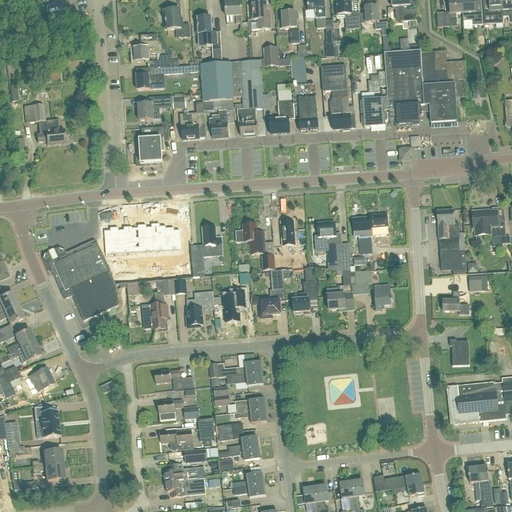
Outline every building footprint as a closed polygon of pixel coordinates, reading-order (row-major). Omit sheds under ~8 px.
[(308,0),(310,13),(316,13),(317,31),(327,30),(325,12),(326,12),(324,0),(308,0)] [(351,15),(350,0),(337,1),(338,8),(337,8),(338,10),(336,10),(337,21),(345,20),(345,23),(346,23),(347,32),(361,31),(360,15),(351,15)] [(405,9),(405,1),(410,0),(409,0),(392,0),(393,9),(401,9),(402,24),(417,23),(416,17),(408,18),(408,9),(405,9)] [(408,9),(408,18),(416,17),(415,0),(412,0),(410,0),(405,1),(405,9),(408,9)] [(503,19),(503,13),(501,0),(488,0),(490,13),(484,14),(484,27),(503,26),(503,19)] [(511,0),(501,0),(503,13),(503,19),(507,19),(508,25),(511,24),(511,0)] [(462,2),(463,16),(463,19),(466,23),(472,22),(472,27),(483,27),(482,14),(476,14),(475,1),(462,2)] [(456,16),(463,16),(462,2),(449,2),(450,14),(437,15),(437,29),(457,28),(456,16)] [(243,25),(242,4),(225,5),(226,19),(236,18),(236,26),(243,25)] [(252,14),(252,23),(260,22),(261,32),(263,32),(271,31),(270,14),(267,14),(266,6),(253,7),(254,14),(252,14)] [(379,25),(378,8),(366,9),(366,15),(361,15),(362,25),(367,25),(367,26),(375,25),(375,32),(382,32),(382,38),(390,38),(389,24),(379,25)] [(182,27),(180,12),(163,13),(165,32),(176,32),(177,41),(191,40),(189,26),(182,27)] [(297,28),(296,14),(282,15),(283,22),(279,23),(279,31),(283,30),(283,32),(291,31),(292,47),(299,46),(300,39),(299,28),(297,28)] [(213,66),(222,65),(220,34),(212,34),(211,19),(207,19),(207,17),(195,18),(196,26),(198,26),(198,27),(197,27),(197,28),(196,28),(196,36),(199,36),(199,46),(207,45),(207,48),(212,48),(213,66)] [(335,58),(334,44),(333,32),(326,33),(327,44),(326,44),(327,59),(335,58)] [(159,43),(141,44),(142,50),(135,50),(136,65),(148,64),(147,56),(160,55),(159,43)] [(306,60),(307,60),(306,47),(299,47),(299,60),(306,60)] [(261,63),(279,62),(278,49),(264,50),(265,61),(261,61),(261,63)] [(421,118),(421,109),(425,108),(421,55),(421,53),(385,55),(390,121),(397,120),(397,128),(419,127),(419,118),(421,118)] [(429,108),(431,126),(444,125),(439,54),(421,55),(425,108),(429,108)] [(439,54),(444,125),(457,124),(455,98),(466,98),(463,64),(446,65),(445,54),(439,54)] [(160,70),(162,70),(175,69),(169,57),(160,58),(160,70)] [(279,62),(261,63),(261,69),(265,69),(266,69),(291,68),(290,61),(279,62)] [(243,118),(239,118),(241,139),(258,138),(257,125),(256,125),(255,112),(264,111),(260,63),(251,64),(240,64),(243,99),(242,99),(243,112),(243,118)] [(234,99),(242,99),(243,99),(240,64),(231,65),(234,99)] [(234,99),(231,65),(222,65),(213,66),(201,67),(202,75),(203,104),(222,103),(227,103),(233,103),(234,103),(234,99)] [(201,67),(175,69),(162,70),(160,70),(148,71),(149,77),(137,78),(138,93),(150,92),(158,92),(158,87),(157,78),(164,78),(202,75),(201,67)] [(346,68),(321,70),(323,94),(332,93),(333,101),(335,101),(337,118),(332,118),(333,133),(342,132),(343,134),(350,134),(350,133),(350,132),(355,131),(354,116),(353,116),(353,110),(348,110),(347,99),(346,68)] [(44,85),(44,82),(59,81),(58,74),(60,74),(60,72),(37,74),(38,85),(43,84),(43,85),(44,85)] [(369,95),(380,94),(380,89),(387,88),(386,73),(379,74),(379,82),(368,83),(369,95)] [(9,88),(11,103),(18,103),(16,87),(9,88)] [(306,88),(309,134),(318,134),(315,87),(306,88)] [(301,135),(309,134),(306,88),(291,89),(292,93),(294,122),(295,121),(294,107),(301,106),(302,114),(299,114),(301,135)] [(289,122),(294,122),(292,93),(277,94),(279,122),(270,123),(271,137),(290,136),(289,122)] [(150,106),(139,107),(140,123),(154,122),(153,112),(173,110),(173,105),(172,98),(150,100),(150,106)] [(174,110),(186,109),(185,98),(173,99),(174,110)] [(233,103),(227,103),(222,103),(222,113),(234,112),(233,103)] [(364,131),(371,130),(369,103),(362,104),(364,131)] [(371,130),(378,130),(377,115),(376,103),(369,103),(371,130)] [(181,117),(183,143),(199,142),(199,141),(206,140),(205,128),(203,105),(196,105),(196,116),(180,117),(181,117)] [(45,126),(45,124),(43,107),(24,109),(26,126),(38,125),(39,137),(37,137),(37,145),(46,144),(47,148),(65,146),(64,132),(59,132),(58,125),(45,126)] [(213,121),(210,121),(210,128),(212,128),(213,140),(229,139),(228,126),(227,126),(227,120),(227,115),(219,115),(219,118),(212,118),(213,121)] [(386,129),(385,115),(377,115),(378,130),(386,129)] [(136,167),(163,165),(161,144),(170,144),(169,129),(154,130),(154,141),(139,142),(140,159),(136,159),(136,167)] [(395,163),(410,163),(410,149),(395,149),(395,163)] [(455,226),(454,212),(437,213),(438,228),(439,228),(439,242),(440,242),(442,273),(453,273),(454,278),(466,277),(465,254),(460,254),(458,225),(455,226)] [(497,213),(472,215),(473,227),(473,230),(475,230),(476,236),(491,235),(491,240),(501,239),(502,246),(511,246),(510,238),(506,238),(505,218),(498,219),(497,213)] [(370,219),(352,220),(354,239),(359,239),(359,241),(371,240),(371,241),(375,240),(374,231),(388,230),(387,217),(370,218),(370,219)] [(296,248),(294,224),(281,225),(283,249),(296,248)] [(105,230),(104,230),(106,258),(182,253),(181,229),(179,230),(179,232),(175,232),(175,230),(167,230),(166,225),(165,225),(165,228),(161,228),(161,226),(151,226),(152,229),(147,229),(147,227),(138,227),(138,229),(133,230),(133,229),(124,229),(124,232),(119,232),(119,229),(110,230),(110,233),(106,233),(105,230)] [(329,267),(330,272),(343,273),(351,274),(349,248),(349,247),(348,247),(349,251),(342,251),(341,237),(336,238),(335,225),(318,226),(318,232),(318,234),(319,234),(319,239),(316,239),(317,254),(331,253),(330,249),(336,248),(337,266),(329,267)] [(244,244),(244,245),(251,244),(252,258),(265,257),(264,236),(257,236),(257,226),(243,227),(244,233),(236,234),(237,245),(244,244)] [(204,248),(199,248),(200,259),(214,258),(214,257),(223,257),(222,240),(216,240),(216,229),(203,230),(204,248)] [(371,240),(359,241),(361,256),(372,255),(371,241),(371,240)] [(119,308),(118,298),(116,287),(96,243),(65,257),(63,253),(61,252),(47,258),(46,260),(48,264),(48,265),(65,302),(73,298),(84,324),(119,308)] [(296,270),(305,269),(305,257),(295,258),(296,270)] [(263,273),(275,272),(274,258),(263,258),(263,273)] [(278,271),(287,270),(286,259),(277,260),(278,271)] [(0,282),(8,279),(3,266),(0,265),(0,282)] [(306,284),(303,284),(304,291),(304,295),(299,296),(300,302),(293,302),(294,316),(309,315),(308,301),(318,301),(316,283),(315,270),(305,270),(306,284)] [(279,304),(286,303),(283,273),(272,274),(273,293),(270,293),(271,304),(261,304),(262,310),(259,310),(260,321),(272,320),(272,317),(280,317),(279,304)] [(329,313),(346,311),(353,311),(351,276),(351,274),(343,273),(344,288),(338,288),(338,289),(338,290),(328,291),(328,298),(329,313)] [(352,287),(372,286),(372,273),(351,274),(352,287)] [(470,295),(482,294),(481,278),(469,279),(470,295)] [(168,283),(164,283),(165,297),(175,297),(174,282),(168,283)] [(175,297),(187,296),(186,282),(174,283),(175,297)] [(131,287),(133,297),(142,295),(140,285),(131,287)] [(390,297),(390,296),(390,289),(375,290),(375,297),(376,312),(384,312),(384,308),(391,308),(391,304),(392,304),(392,302),(393,302),(392,296),(390,297)] [(233,298),(222,299),(223,309),(226,309),(226,315),(225,315),(226,326),(241,324),(240,311),(246,310),(245,293),(233,294),(233,298)] [(443,303),(443,314),(459,314),(458,317),(469,318),(469,308),(459,307),(459,303),(459,294),(454,294),(454,295),(454,303),(443,303)] [(0,316),(18,308),(12,295),(0,300),(0,316)] [(165,308),(164,295),(155,296),(156,306),(151,307),(152,317),(143,318),(145,331),(153,330),(153,332),(165,330),(164,321),(167,320),(166,308),(165,308)] [(188,330),(198,330),(197,328),(203,327),(201,312),(215,311),(213,295),(195,296),(195,303),(187,303),(188,318),(186,318),(188,330)] [(24,320),(18,308),(0,316),(0,321),(6,318),(10,327),(24,320)] [(18,346),(7,351),(9,356),(35,345),(29,332),(15,338),(18,346)] [(457,344),(457,342),(450,342),(450,349),(452,349),(453,369),(469,368),(468,343),(457,344)] [(35,345),(9,356),(12,362),(19,358),(23,366),(26,364),(41,357),(35,345)] [(218,367),(210,368),(211,381),(219,380),(226,379),(233,379),(263,375),(261,364),(245,366),(246,372),(243,372),(242,370),(232,371),(232,372),(218,374),(218,367)] [(0,379),(6,377),(7,379),(18,374),(15,368),(4,373),(3,369),(0,370),(0,379)] [(34,376),(24,381),(32,396),(38,394),(54,386),(47,370),(34,376)] [(170,373),(170,372),(160,373),(161,375),(155,376),(156,386),(171,384),(171,381),(181,380),(180,372),(170,373)] [(18,380),(20,379),(18,374),(7,379),(6,377),(0,379),(0,388),(2,394),(12,390),(9,384),(18,380)] [(233,379),(226,379),(227,386),(247,384),(248,389),(264,387),(263,375),(233,379)] [(458,388),(447,389),(450,417),(451,427),(480,424),(488,423),(488,424),(507,422),(506,417),(510,417),(511,417),(511,379),(502,381),(502,386),(494,386),(494,385),(458,388)] [(175,392),(182,392),(194,390),(193,380),(174,382),(175,392)] [(111,393),(114,391),(112,385),(101,390),(104,396),(111,392),(111,393)] [(215,399),(229,397),(228,389),(214,390),(215,399)] [(216,408),(230,407),(229,399),(215,400),(216,408)] [(237,416),(266,413),(265,401),(235,404),(237,416)] [(173,403),(173,402),(164,403),(164,404),(158,405),(159,416),(174,414),(174,410),(184,409),(183,402),(173,403)] [(47,409),(34,410),(35,423),(41,422),(43,440),(43,441),(60,439),(60,438),(57,414),(57,413),(48,414),(47,409)] [(186,421),(199,420),(197,409),(185,410),(186,421)] [(252,426),(268,424),(266,413),(237,416),(237,420),(251,419),(252,426)] [(200,438),(213,437),(211,420),(199,421),(200,438)] [(232,426),(218,429),(219,436),(233,434),(232,426)] [(15,451),(19,451),(17,431),(6,433),(8,452),(9,452),(12,451),(15,451)] [(193,445),(191,431),(181,432),(181,434),(177,435),(176,431),(166,432),(167,434),(160,435),(161,446),(170,445),(170,451),(173,453),(176,453),(178,450),(178,447),(193,445)] [(234,442),(233,434),(219,436),(220,444),(234,442)] [(229,449),(229,454),(259,450),(257,439),(242,441),(243,448),(229,449)] [(15,458),(31,456),(31,450),(19,451),(15,451),(15,458)] [(245,464),(261,461),(259,450),(229,454),(230,459),(244,457),(245,464)] [(204,453),(186,455),(187,464),(205,462),(219,461),(217,451),(204,453)] [(33,470),(63,467),(61,452),(44,454),(45,465),(39,465),(39,463),(32,464),(33,470)] [(63,467),(33,470),(33,476),(40,476),(40,474),(46,473),(47,483),(64,482),(63,467)] [(169,474),(165,474),(166,484),(196,482),(204,481),(206,481),(205,470),(183,472),(182,467),(169,468),(169,474)] [(478,469),(481,502),(482,511),(493,510),(491,494),(490,494),(489,486),(487,486),(487,484),(489,484),(488,468),(478,469)] [(476,496),(477,503),(481,502),(478,469),(469,470),(470,485),(475,485),(476,496)] [(235,491),(264,487),(263,475),(247,477),(248,484),(234,486),(235,491)] [(375,494),(394,491),(423,486),(421,477),(420,475),(414,476),(414,477),(413,477),(413,478),(406,479),(406,477),(397,479),(398,480),(384,482),(385,487),(375,488),(374,478),(373,478),(375,494)] [(196,482),(166,484),(167,494),(172,494),(172,500),(185,499),(185,493),(197,492),(205,491),(204,481),(196,482)] [(220,481),(209,482),(210,490),(220,489),(220,481)] [(363,482),(351,484),(355,511),(360,511),(359,499),(365,498),(363,482)] [(34,484),(19,486),(18,483),(13,484),(14,493),(35,491),(34,484)] [(350,511),(355,511),(351,484),(340,486),(342,501),(349,500),(350,511)] [(423,486),(394,491),(394,495),(404,494),(405,498),(409,498),(416,497),(416,498),(418,497),(418,498),(424,497),(424,496),(423,486)] [(250,500),(266,498),(264,487),(235,491),(234,491),(235,498),(249,496),(250,500)] [(326,488),(315,489),(317,511),(325,511),(324,504),(328,503),(326,488)] [(313,511),(317,511),(315,489),(303,491),(305,506),(313,505),(313,511)] [(225,503),(224,491),(210,492),(211,504),(225,503)] [(227,511),(241,509),(240,502),(226,504),(227,511)]
